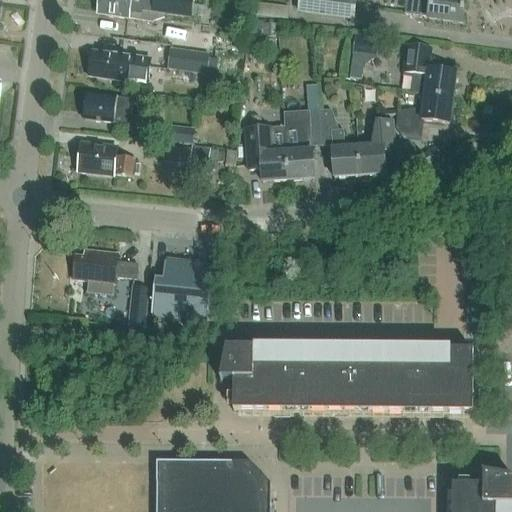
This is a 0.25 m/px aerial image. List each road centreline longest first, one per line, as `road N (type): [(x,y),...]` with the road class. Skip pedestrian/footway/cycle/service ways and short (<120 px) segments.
road 1 (residential): [(4,434),(510,434),(511,421)]
road 2 (residential): [(22,206),(200,224),(511,203)]
road 3 (tertiary): [(4,434),(22,206)]
road 4 (tertiary): [(24,190),(48,0)]
